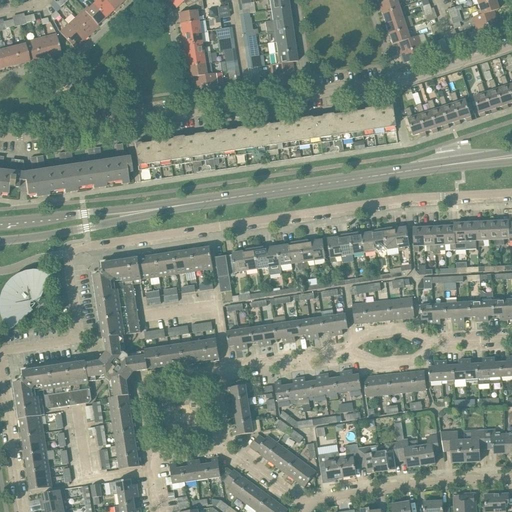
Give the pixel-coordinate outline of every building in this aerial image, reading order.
[(105,18),(113,11),(103,0),(96,0),(97,1),(93,4),(105,18)] [(103,0),(113,11),(121,3),(118,0),(103,0)] [(168,0),(169,0),(176,8),(184,2),(187,6),(199,0),(168,0)] [(201,0),(199,0),(187,6),(188,12),(179,13),(180,24),(198,22),(197,16),(199,16),(198,10),(204,10),(201,0)] [(271,11),(289,8),(287,0),(269,0),(268,0),(268,6),(270,5),(271,11)] [(398,0),(390,0),(378,4),(382,14),(399,8),(397,3),(399,2),(398,0)] [(494,0),(492,0),(478,5),(479,10),(477,10),(479,15),(479,16),(493,11),(498,10),(494,0)] [(250,14),(248,3),(238,4),(240,15),(250,14)] [(88,7),(84,10),(99,27),(99,26),(98,25),(105,18),(93,4),(89,8),(88,7)] [(291,19),(289,8),(271,11),(272,16),(270,16),(271,22),(291,19)] [(399,8),(382,14),(385,24),(404,18),(402,13),(401,13),(399,8)] [(91,34),(99,27),(84,10),(76,17),(91,34)] [(472,18),(476,28),(497,22),(493,11),(479,16),(479,15),(472,18)] [(59,15),(56,12),(51,16),(54,20),(59,15)] [(241,26),(251,24),(250,14),(240,15),(241,26)] [(76,17),(68,25),(83,41),(91,34),(76,17)] [(385,24),(388,35),(406,29),(404,23),(406,23),(404,18),(385,24)] [(292,29),(291,19),(271,22),(265,23),(267,33),(274,32),(292,29)] [(198,22),(180,24),(182,35),(202,32),(201,27),(199,27),(198,22)] [(500,32),(497,22),(476,28),(479,39),(500,32)] [(83,41),(68,25),(60,32),(68,41),(75,49),(83,41)] [(217,41),(222,40),(233,38),(231,28),(215,30),(217,41)] [(274,43),(294,40),(292,29),(274,32),(275,37),(273,38),(274,43)] [(406,29),(388,35),(392,45),(411,38),(409,33),(407,34),(406,29)] [(179,41),(180,46),(201,43),(201,37),(203,37),(202,32),(182,35),(183,40),(179,41)] [(46,37),(51,59),(62,56),(56,34),(46,37)] [(255,35),(246,36),(243,37),(244,47),(257,45),(255,35)] [(397,43),(400,54),(421,47),(418,36),(411,38),(392,45),(397,43)] [(46,37),(35,40),(41,61),(51,59),(46,37)] [(224,50),(225,50),(232,49),(235,49),(233,38),(222,40),(217,41),(219,51),(224,50)] [(41,61),(35,40),(25,42),(29,62),(29,64),(41,61)] [(295,51),(294,40),(274,43),(275,48),(277,48),(277,53),(295,51)] [(13,41),(3,44),(3,48),(8,67),(19,65),(14,47),(13,41)] [(20,46),(14,47),(19,65),(29,62),(25,42),(19,44),(20,46)] [(184,51),(185,56),(205,53),(204,48),(202,48),(201,43),(180,46),(180,52),(184,51)] [(257,45),(244,47),(246,58),(248,58),(255,56),(256,56),(259,56),(257,45)] [(425,57),(421,47),(400,54),(404,64),(425,57)] [(0,69),(8,67),(3,48),(0,48),(0,69)] [(235,51),(235,49),(232,49),(225,50),(224,50),(226,61),(227,61),(236,60),(235,51)] [(295,51),(277,53),(271,54),(273,65),(277,64),(292,62),(297,62),(297,61),(295,51)] [(210,53),(205,53),(185,56),(187,67),(210,64),(211,63),(210,53)] [(248,58),(246,58),(248,69),(258,67),(256,58),(256,56),(255,56),(248,58)] [(228,72),(235,71),(238,70),(236,60),(227,61),(228,72)] [(272,76),(294,73),(292,63),(297,62),(297,61),(297,62),(292,62),(277,64),(273,65),(270,65),(272,76)] [(208,74),(211,74),(210,64),(187,67),(188,78),(193,77),(208,75),(208,74)] [(230,83),(239,81),(238,71),(235,71),(228,72),(229,76),(230,83)] [(193,77),(195,88),(217,85),(215,73),(211,74),(208,74),(208,75),(193,77),(188,78),(193,77)] [(294,73),(272,76),(273,87),(295,84),(294,73)] [(494,80),(493,80),(502,107),(504,110),(506,109),(506,108),(508,108),(507,105),(511,103),(511,97),(508,86),(505,76),(500,78),(503,87),(497,89),(494,80)] [(502,107),(493,80),(489,81),(492,91),(485,93),(482,84),(492,114),(495,113),(494,112),(497,111),(496,109),(502,107)] [(239,81),(230,83),(231,89),(229,89),(229,94),(236,93),(235,88),(240,87),(239,81)] [(492,114),(482,84),(477,85),(481,95),(474,97),(477,108),(481,118),(483,117),(483,116),(485,115),(485,113),(491,110),(492,114)] [(218,95),(217,85),(195,88),(197,99),(218,95)] [(455,93),(450,94),(460,124),(461,124),(459,121),(466,119),(467,121),(469,121),(469,122),(472,121),(471,117),(465,100),(458,102),(455,93)] [(460,124),(450,94),(454,104),(447,106),(444,96),(439,98),(449,128),(448,125),(454,123),(455,125),(458,124),(458,125),(460,124)] [(428,102),(431,111),(438,132),(437,129),(443,126),(444,129),(446,128),(447,129),(449,128),(439,98),(442,108),(436,110),(432,100),(428,102)] [(435,133),(438,132),(431,111),(424,114),(421,104),(416,106),(419,115),(426,136),(425,132),(432,130),(433,133),(435,132),(435,133)] [(374,108),(370,109),(374,135),(395,132),(391,105),(386,106),(385,108),(382,108),(382,105),(378,106),(379,109),(376,109),(374,108)] [(348,112),(352,139),(374,135),(370,109),(365,109),(363,111),(361,111),(360,108),(357,109),(357,112),(355,112),(353,111),(348,112)] [(424,137),(426,136),(419,115),(413,117),(410,108),(405,109),(408,119),(414,136),(420,134),(421,137),(424,136),(424,137)] [(352,139),(348,112),(343,112),(342,114),(339,114),(339,112),(335,112),(336,115),(333,115),(332,114),(327,115),(331,142),(333,141),(334,147),(337,147),(338,148),(339,152),(343,151),(342,140),(352,139)] [(329,148),(329,142),(331,142),(327,115),(322,116),(321,117),(318,118),(318,115),(314,115),(314,118),(312,119),(310,117),(305,118),(310,145),(320,143),(322,154),(326,153),(326,150),(327,148),(329,148)] [(310,145),(305,118),(300,119),(299,120),(297,121),(296,118),(293,118),(293,121),(291,122),(289,121),(284,121),(288,148),(310,145)] [(288,148),(284,121),(279,122),(278,124),(275,124),(275,121),(271,122),(272,125),(269,125),(268,124),(263,125),(267,152),(288,148)] [(246,127),(241,128),(246,155),(267,152),(263,125),(258,125),(257,127),(254,127),(253,124),(250,125),(250,128),(248,128),(246,127)] [(220,131),(224,158),(246,155),(241,128),(236,129),(235,130),(233,131),(232,128),(229,128),(229,131),(227,131),(225,130),(220,131)] [(199,134),(203,161),(205,161),(206,166),(208,166),(210,167),(210,171),(215,170),(213,160),(224,158),(220,131),(215,132),(214,133),(211,134),(211,131),(207,131),(208,134),(205,135),(204,134),(199,134)] [(203,161),(199,134),(194,135),(193,137),(190,137),(189,134),(186,135),(186,137),(184,138),(182,137),(177,137),(181,164),(192,163),(194,173),(198,173),(198,169),(199,167),(201,167),(201,161),(203,161)] [(181,164),(177,137),(172,138),(171,140),(169,140),(168,137),(165,138),(165,141),(163,141),(161,140),(156,141),(160,168),(181,164)] [(160,168),(156,141),(151,141),(150,143),(147,143),(147,141),(143,141),(144,144),(141,144),(140,143),(134,144),(138,171),(160,168)] [(0,193),(8,194),(9,187),(26,188),(27,195),(35,194),(36,197),(49,196),(48,192),(64,190),(64,193),(77,191),(77,188),(92,185),(93,189),(106,187),(105,184),(121,181),(121,185),(128,184),(127,173),(131,172),(129,158),(124,159),(122,144),(115,145),(118,160),(102,162),(100,148),(87,150),(89,164),(73,166),(71,152),(58,154),(61,168),(45,171),(43,156),(30,158),(32,172),(24,174),(22,164),(11,163),(10,172),(2,172),(3,157),(4,157),(0,156),(0,193)] [(510,239),(509,224),(509,221),(499,222),(500,245),(505,245),(505,239),(510,239)] [(490,240),(489,222),(478,223),(479,246),(484,246),(484,240),(490,240)] [(500,245),(499,222),(489,222),(490,240),(495,240),(496,245),(500,245)] [(465,224),(467,250),(476,249),(475,223),(465,224)] [(435,251),(434,224),(430,224),(430,228),(424,228),(425,246),(430,246),(430,252),(435,251)] [(434,224),(435,251),(436,255),(440,255),(440,251),(445,251),(445,245),(446,245),(445,227),(437,227),(437,224),(434,224)] [(451,227),(445,227),(446,245),(451,245),(451,251),(456,250),(455,224),(450,224),(451,227)] [(455,224),(456,250),(467,250),(465,224),(455,224)] [(406,248),(405,247),(410,247),(407,228),(395,230),(395,231),(398,249),(399,252),(404,251),(406,248)] [(425,246),(424,228),(413,229),(414,253),(420,252),(419,247),(425,246)] [(387,250),(398,249),(395,231),(393,231),(393,229),(384,230),(387,250)] [(373,234),(376,252),(387,250),(384,230),(375,231),(375,234),(373,234)] [(361,236),(364,254),(376,252),(373,234),(373,233),(361,235),(361,236)] [(353,255),(364,254),(361,236),(359,236),(359,234),(350,235),(353,255)] [(339,239),(342,257),(353,255),(350,235),(341,237),(341,239),(339,239)] [(330,259),(336,258),(342,257),(339,239),(339,238),(327,240),(330,259)] [(311,243),(314,261),(326,259),(323,240),(311,242),(311,243)] [(300,243),(304,269),(309,268),(308,262),(314,261),(311,243),(309,244),(309,241),(300,243)] [(291,247),(289,247),(292,264),(298,263),(299,270),(304,269),(300,243),(291,244),(291,247)] [(278,247),(281,266),(292,264),(289,247),(289,246),(278,247)] [(270,275),(282,274),(281,266),(278,247),(266,249),(266,250),(269,268),(270,275)] [(200,249),(204,271),(213,269),(210,248),(200,249)] [(258,269),(269,268),(266,250),(264,250),(264,248),(255,249),(258,269)] [(192,251),(195,272),(204,271),(200,249),(192,251)] [(244,254),(246,271),(258,269),(255,249),(246,251),(246,253),(244,254)] [(183,252),(186,273),(195,272),(192,251),(183,252)] [(174,253),(177,275),(186,273),(183,252),(174,253)] [(246,271),(244,254),(244,252),(232,254),(235,273),(246,271)] [(165,255),(168,276),(177,275),(174,253),(165,255)] [(156,256),(159,278),(168,276),(165,255),(156,256)] [(151,285),(160,284),(159,278),(156,256),(147,257),(151,279),(151,285)] [(232,292),(226,256),(215,258),(221,293),(232,292)] [(139,259),(142,280),(151,279),(147,257),(139,259)] [(139,259),(102,264),(103,271),(110,276),(107,280),(100,275),(94,275),(103,339),(104,339),(123,336),(141,333),(133,282),(142,280),(139,259)] [(402,272),(403,277),(407,277),(412,271),(411,264),(401,266),(402,272)] [(36,275),(34,274),(31,275),(28,275),(25,275),(23,276),(20,277),(18,279),(16,280),(13,282),(11,284),(9,286),(8,288),(6,290),(5,292),(4,295),(3,297),(3,300),(2,302),(2,305),(2,308),(3,311),(3,313),(4,316),(5,318),(6,321),(7,323),(9,325),(11,327),(29,310),(28,308),(28,307),(27,307),(27,306),(27,305),(28,304),(28,303),(29,302),(30,301),(31,300),(32,300),(33,300),(34,300),(36,300),(37,300),(47,277),(44,276),(42,276),(39,275),(36,275)] [(431,278),(424,279),(422,279),(418,287),(418,289),(432,288),(431,285),(431,278)] [(481,302),(482,322),(488,322),(488,316),(494,316),(493,301),(493,293),(485,294),(483,292),(480,292),(481,302)] [(412,299),(400,300),(402,319),(414,318),(414,319),(415,319),(412,299)] [(402,319),(400,300),(388,301),(390,321),(402,319)] [(390,321),(388,301),(376,303),(378,322),(390,321)] [(506,321),(505,301),(493,301),(494,316),(499,316),(500,321),(506,321)] [(481,302),(469,303),(470,318),(475,317),(476,322),(482,322),(481,302)] [(376,303),(364,304),(367,324),(378,322),(376,303)] [(470,318),(469,303),(457,304),(459,324),(464,323),(464,318),(470,318)] [(367,324),(364,304),(352,305),(354,325),(367,324)] [(445,304),(433,305),(434,325),(440,325),(440,320),(446,319),(445,304)] [(459,324),(457,304),(445,304),(446,319),(451,319),(452,324),(459,324)] [(434,325),(433,305),(421,306),(422,321),(428,320),(428,326),(434,325)] [(334,316),(337,336),(343,335),(342,330),(348,329),(346,315),(334,316)] [(337,336),(334,316),(322,318),(324,333),(330,332),(330,337),(337,336)] [(289,343),(286,323),(285,317),(273,319),(274,325),(276,340),(282,339),(283,344),(289,343)] [(324,333),(322,318),(310,320),(313,340),(319,339),(318,334),(324,333)] [(313,340),(310,320),(298,322),(300,336),(306,336),(307,341),(313,340)] [(300,336),(298,322),(286,323),(289,343),(295,342),(295,337),(300,336)] [(276,340),(274,325),(262,327),(265,347),(272,346),(271,341),(276,340)] [(265,347),(262,327),(250,329),(253,343),(258,343),(259,348),(265,347)] [(253,343),(250,329),(239,331),(242,350),(248,349),(247,344),(253,343)] [(242,350),(239,331),(226,332),(229,347),(235,346),(235,351),(242,350)] [(148,370),(145,352),(129,355),(122,364),(118,361),(126,351),(123,336),(104,339),(107,352),(100,362),(86,364),(89,383),(105,380),(112,370),(116,373),(108,383),(111,399),(129,395),(127,382),(134,372),(148,370)] [(216,339),(192,343),(196,365),(204,364),(203,362),(211,361),(211,362),(220,361),(216,339)] [(192,343),(169,347),(172,368),(180,367),(180,365),(187,364),(188,366),(196,365),(192,343)] [(169,347),(145,351),(145,352),(148,370),(148,372),(156,371),(156,369),(164,368),(164,370),(172,368),(169,347)] [(501,363),(502,378),(511,377),(511,356),(506,357),(506,363),(501,363)] [(488,359),(490,384),(502,384),(502,378),(501,363),(495,363),(495,358),(488,359)] [(490,384),(488,359),(482,359),(482,364),(477,364),(478,379),(478,385),(490,384)] [(454,381),(466,380),(464,360),(458,360),(458,366),(453,366),(454,381)] [(464,360),(466,380),(478,379),(477,364),(471,365),(471,360),(464,360)] [(454,384),(454,381),(453,366),(447,366),(447,361),(441,362),(442,382),(447,381),(447,385),(454,384)] [(91,401),(89,383),(86,364),(86,362),(23,372),(24,379),(30,384),(28,387),(21,382),(14,383),(20,421),(41,417),(40,408),(37,393),(43,392),(46,408),(49,410),(89,404),(91,401)] [(430,382),(442,382),(441,362),(434,362),(435,367),(429,368),(430,382)] [(346,372),(349,392),(361,390),(359,375),(353,376),(352,371),(346,372)] [(424,371),(412,373),(414,392),(426,391),(424,371)] [(335,379),(337,393),(349,392),(346,372),(340,373),(341,378),(335,379)] [(402,394),(414,392),(412,373),(400,374),(402,394)] [(325,395),(337,393),(335,379),(329,380),(328,374),(322,375),(325,395)] [(388,375),(390,395),(402,394),(400,374),(388,375)] [(304,413),(310,412),(308,398),(325,395),(322,375),(316,376),(317,381),(306,383),(305,378),(292,380),(293,385),(282,387),(281,382),(275,383),(278,402),(295,400),(296,407),(302,406),(304,413)] [(378,396),(390,395),(388,375),(376,377),(378,396)] [(366,398),(378,396),(376,377),(365,378),(364,377),(366,398)] [(232,394),(233,400),(247,398),(246,385),(226,389),(227,395),(232,394)] [(113,423),(134,419),(133,411),(131,411),(130,404),(132,403),(131,395),(129,395),(111,399),(109,399),(113,423)] [(230,412),(249,410),(247,398),(233,400),(234,405),(229,406),(230,412)] [(236,424),(251,421),(249,410),(230,412),(230,419),(236,418),(236,424)] [(289,416),(283,412),(280,416),(286,421),(289,416)] [(20,421),(21,429),(43,426),(41,417),(20,421)] [(116,446),(138,443),(137,435),(135,435),(133,427),(136,427),(134,419),(113,423),(116,446)] [(251,421),(236,424),(237,429),(232,430),(233,436),(242,435),(253,433),(251,421)] [(275,426),(279,429),(280,430),(284,424),(280,421),(275,426)] [(289,427),(284,424),(280,430),(279,429),(284,433),(289,427)] [(21,429),(22,438),(44,435),(43,426),(21,429)] [(294,440),(299,434),(294,431),(289,437),(294,440)] [(484,432),(485,446),(485,450),(494,450),(495,455),(505,454),(504,435),(496,436),(495,431),(484,432)] [(485,446),(484,432),(471,432),(472,441),(465,442),(466,463),(480,462),(479,447),(485,446)] [(44,435),(22,438),(24,447),(45,443),(53,442),(52,433),(44,435)] [(466,463),(465,442),(458,442),(457,433),(441,434),(441,438),(443,448),(451,448),(452,463),(466,463)] [(303,438),(299,434),(294,440),(299,444),(303,438)] [(265,459),(277,443),(267,436),(265,439),(259,435),(253,443),(253,444),(250,448),(265,459)] [(418,448),(418,449),(421,466),(435,464),(433,453),(439,452),(437,436),(427,438),(428,446),(418,448)] [(421,466),(418,449),(418,448),(408,449),(407,441),(397,443),(397,444),(399,456),(400,462),(401,462),(401,461),(400,461),(400,458),(406,457),(407,468),(421,466)] [(24,447),(25,456),(47,452),(45,443),(24,447)] [(120,470),(142,467),(140,459),(138,459),(137,451),(139,451),(138,443),(116,446),(120,470)] [(275,466),(287,450),(277,443),(265,459),(275,466)] [(387,452),(379,453),(381,472),(396,470),(394,457),(399,456),(397,444),(386,446),(387,452)] [(358,450),(357,445),(345,447),(347,460),(339,461),(342,478),(356,476),(355,467),(360,466),(359,462),(358,450)] [(358,450),(359,462),(366,461),(368,474),(381,472),(379,453),(378,447),(358,450)] [(285,473),(296,458),(287,450),(275,466),(285,473)] [(25,456),(26,464),(48,461),(47,452),(25,456)] [(328,480),(342,478),(339,461),(332,462),(330,454),(319,456),(321,472),(327,471),(328,480)] [(206,465),(208,479),(221,478),(218,458),(211,459),(212,464),(206,465)] [(306,465),(296,458),(285,473),(294,481),(306,465)] [(194,461),(197,481),(208,479),(206,465),(201,466),(200,460),(194,461)] [(26,464),(28,473),(49,470),(48,461),(26,464)] [(185,483),(197,481),(194,461),(187,462),(188,467),(183,468),(185,483)] [(185,483),(183,468),(177,469),(176,464),(170,465),(173,485),(185,483)] [(316,472),(306,465),(294,481),(304,488),(303,488),(304,489),(316,472)] [(28,473),(29,483),(51,479),(49,470),(28,473)] [(238,498),(249,482),(233,470),(224,483),(230,487),(227,490),(238,498)] [(29,483),(30,491),(52,488),(51,479),(29,483)] [(118,495),(138,492),(137,485),(135,485),(134,481),(134,479),(116,482),(118,495)] [(259,489),(249,482),(238,498),(247,505),(259,489)] [(93,499),(98,498),(101,497),(100,485),(91,486),(93,499)] [(268,496),(259,489),(247,505),(257,511),(268,496)] [(40,503),(41,506),(66,501),(64,490),(42,494),(43,499),(42,500),(40,503)] [(118,495),(120,507),(134,505),(134,498),(139,497),(138,492),(118,495)] [(509,503),(508,495),(485,496),(485,511),(505,511),(505,504),(509,503)] [(271,511),(278,503),(268,496),(257,511),(256,511),(271,511)] [(473,511),(473,496),(456,497),(456,511),(473,511)] [(189,509),(187,497),(178,499),(179,510),(189,509)] [(45,511),(62,511),(68,511),(66,501),(41,506),(41,508),(45,510),(45,511)] [(410,511),(409,502),(392,505),(393,511),(410,511)] [(449,511),(450,508),(443,508),(442,502),(424,503),(424,511),(449,511)] [(287,510),(278,503),(271,511),(286,511),(288,510),(288,509),(287,510)]
